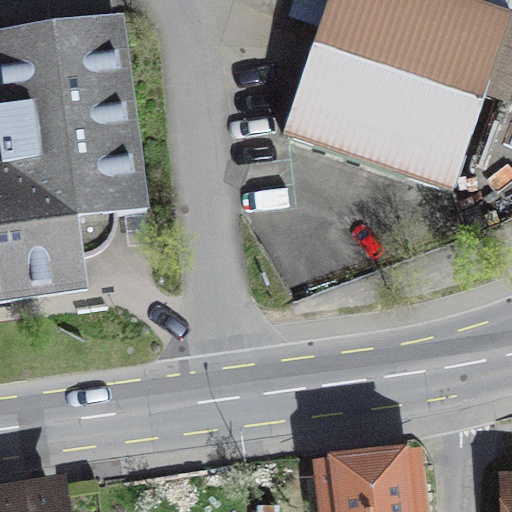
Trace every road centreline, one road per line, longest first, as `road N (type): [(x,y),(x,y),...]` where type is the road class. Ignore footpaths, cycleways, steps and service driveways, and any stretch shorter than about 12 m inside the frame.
road 1 (secondary): [(457,365),(0,429)]
road 2 (unclassified): [(457,365),(455,511)]
